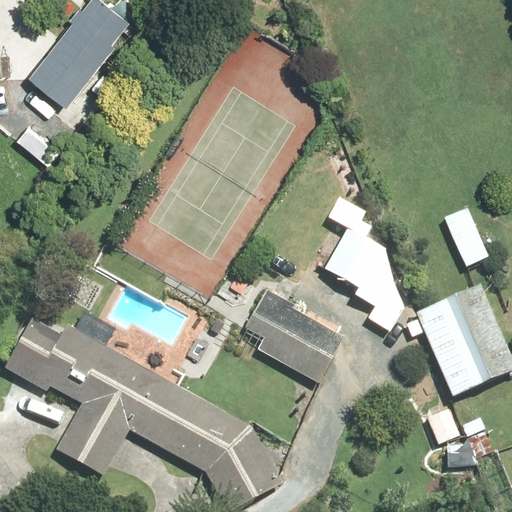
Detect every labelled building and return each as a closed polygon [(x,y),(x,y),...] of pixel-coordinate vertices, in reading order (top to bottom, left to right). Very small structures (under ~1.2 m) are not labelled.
[(126,24),(96,0),(87,0),(79,11),(76,9),(66,21),(68,24),(24,79),(63,110),(112,48),(109,46),(126,24)] [(465,211),(441,221),(463,271),(485,261),(465,211)] [(422,276),(345,232),(321,274),(354,293),(351,300),(371,312),(365,323),(387,335),(422,276)] [(511,375),(511,373),(476,289),(413,316),(449,402),(511,375)] [(293,308),(264,292),(242,332),(261,342),(254,353),(315,387),(341,340),(290,312),(293,308)] [(58,338),(27,322),(0,372),(45,395),(47,391),(79,407),(53,456),(101,481),(127,434),(203,476),(222,511),(234,511),(281,488),(251,432),(64,327),(58,338)] [(447,412),(424,421),(436,449),(459,439),(447,412)]
